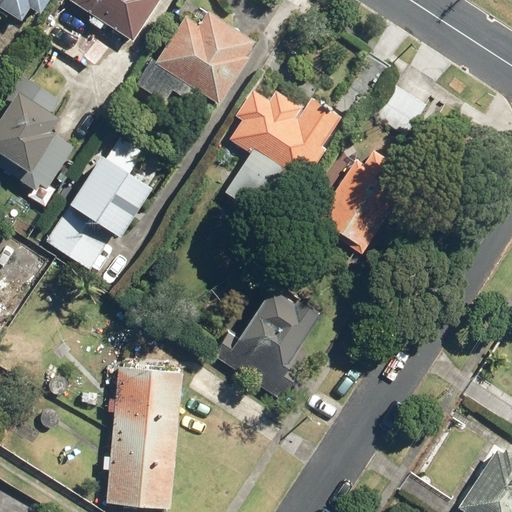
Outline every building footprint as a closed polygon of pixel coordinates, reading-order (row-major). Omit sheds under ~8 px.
[(0,0),(0,4),(22,18),(30,6),(40,12),(47,0),(0,0)] [(160,0),(71,0),(134,41),(160,0)] [(184,14),(155,62),(218,100),(255,41),(207,12),(200,24),(184,14)] [(50,110),(59,96),(24,75),(16,88),(12,85),(0,104),(0,166),(35,189),(39,183),(47,188),(74,146),(66,141),(67,139),(51,129),(60,116),(50,110)] [(432,95),(407,80),(383,118),(408,134),(432,95)] [(259,213),(289,169),(303,178),(341,119),(311,100),(299,119),(297,118),(304,106),(276,89),(269,99),(251,88),(226,129),(254,147),(225,190),(259,213)] [(364,161),(356,156),(320,213),(329,218),(323,228),(362,252),(411,173),(372,149),(364,161)] [(151,183),(104,153),(46,241),(93,272),(151,183)] [(287,364),(319,313),(262,278),(213,356),(280,398),(298,371),(287,364)] [(182,369),(119,363),(105,501),(169,507),(182,369)] [(464,511),(511,511),(511,449),(506,446),(502,451),(496,447),(457,507),(464,511)]
